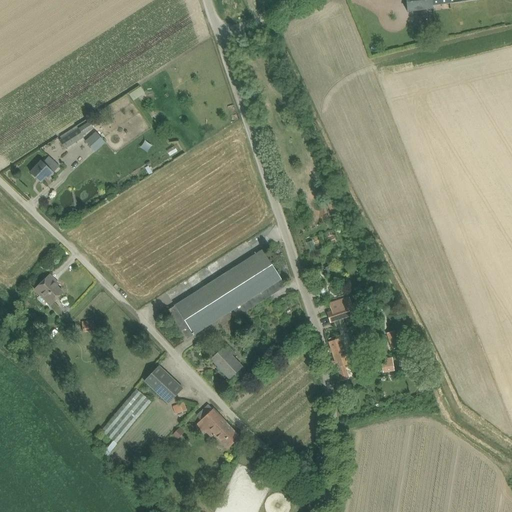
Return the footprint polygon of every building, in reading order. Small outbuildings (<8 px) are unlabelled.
[(472,0),(473,0),(406,0),(408,12),(433,8),(433,6),(472,1),(472,0)] [(142,86),(130,93),(134,100),(146,93),(142,86)] [(93,128),(89,122),(79,128),(84,135),(94,129),(93,128)] [(84,138),(78,128),(59,140),(65,149),(84,138)] [(95,152),(106,142),(96,132),(86,142),(95,152)] [(49,156),(43,163),(42,161),(31,173),(41,182),(46,177),(48,179),(60,167),(49,156)] [(340,215),(337,207),(333,199),(327,202),(331,210),(330,211),(334,218),(340,215)] [(263,250),(236,267),(225,274),(175,306),(168,310),(182,332),(183,332),(188,339),(234,310),(238,317),(248,311),(286,286),(263,250)] [(312,275),(324,269),(323,265),(310,270),(312,275)] [(50,306),(64,293),(54,283),(56,281),(50,275),(34,290),(50,306)] [(385,293),(382,295),(380,295),(385,307),(393,303),(388,292),(385,293)] [(343,318),(355,314),(349,296),(329,303),(335,321),(336,321),(343,318)] [(338,368),(340,374),(342,381),(349,379),(347,372),(344,366),(350,364),(349,359),(360,355),(357,346),(353,348),(343,318),(336,321),(342,337),(335,339),(335,337),(329,339),(330,341),(329,342),(335,360),(332,361),(334,368),(337,367),(337,368),(338,368)] [(95,330),(95,320),(83,321),(84,331),(95,330)] [(403,345),(398,330),(387,334),(392,349),(403,345)] [(227,345),(212,359),(229,378),(242,367),(232,356),(234,353),(227,345)] [(281,355),(285,360),(291,355),(287,350),(281,355)] [(392,358),(385,359),(387,372),(394,371),(392,358)] [(183,389),(159,366),(145,381),(169,404),(183,389)] [(116,443),(151,402),(137,390),(102,431),(116,443)] [(176,414),(187,411),(184,403),(173,407),(176,414)] [(214,409),(213,410),(209,404),(197,415),(201,420),(195,425),(203,433),(205,431),(211,438),(214,434),(227,448),(239,437),(214,409)] [(180,428),(173,435),(178,439),(185,432),(180,428)] [(308,463),(311,467),(317,462),(313,458),(308,463)]
